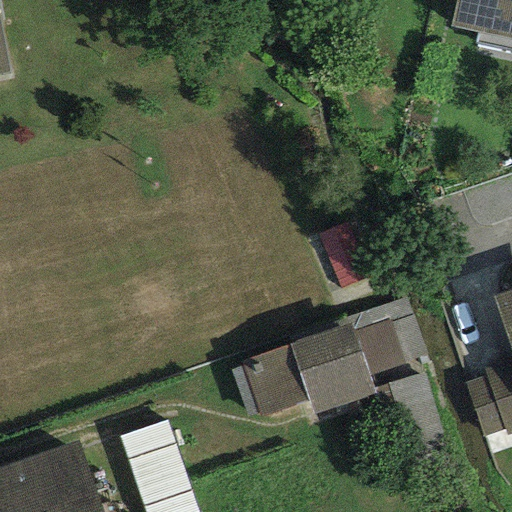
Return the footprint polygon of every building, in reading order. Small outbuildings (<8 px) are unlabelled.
[(511,0),(454,0),(449,27),(511,39),(511,0)] [(0,76),(8,75),(0,33),(0,76)] [(346,221),(315,234),(339,289),(370,275),(346,221)] [(511,290),(490,298),(511,360),(481,370),(483,378),(464,384),(482,438),(502,431),(504,438),(511,434),(511,290)] [(388,320),(353,331),(367,376),(402,365),(388,320)] [(349,323),(286,344),(239,362),(241,367),(228,372),(246,418),(257,414),(259,419),(307,401),(311,415),(373,394),(367,376),(353,331),(349,323)] [(422,374),(385,385),(404,446),(441,435),(422,374)] [(196,511),(164,421),(117,437),(143,511),(196,511)] [(100,511),(77,443),(0,468),(0,511),(100,511)]
